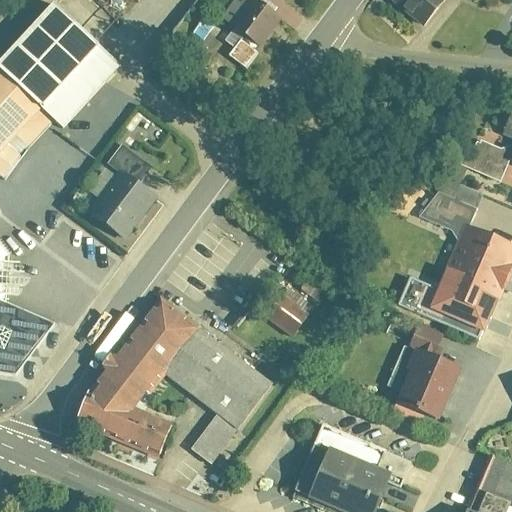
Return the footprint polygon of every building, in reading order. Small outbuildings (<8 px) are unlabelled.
[(38,0),(0,47),(0,178),(2,180),(26,155),(23,149),(45,125),(62,138),(122,65),(42,0),(38,0)] [(244,0),(221,32),(255,57),(281,22),(250,0),(244,0)] [(439,0),(385,0),(381,7),(420,34),(443,2),(439,0)] [(511,139),(492,146),(483,165),(511,175),(511,139)] [(86,218),(125,244),(155,202),(137,188),(150,168),(120,147),(106,166),(117,174),(86,218)] [(440,292),(498,316),(511,281),(511,247),(466,229),(440,292)] [(0,382),(30,387),(68,332),(7,305),(23,269),(0,240),(0,382)] [(290,291),(271,317),(296,335),(311,314),(308,312),(312,308),(290,291)] [(282,387),(165,302),(72,424),(165,468),(176,434),(134,414),(167,376),(219,406),(192,445),(228,472),(282,387)] [(398,404),(445,423),(466,371),(419,352),(398,404)] [(327,444),(303,500),(332,511),(371,511),(389,470),(327,444)] [(511,461),(503,457),(491,486),(511,495),(511,461)]
